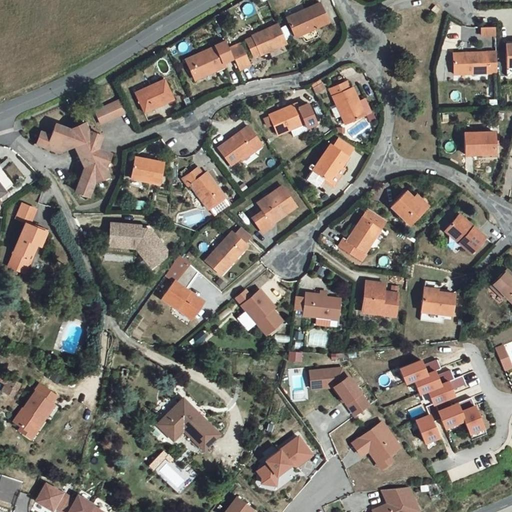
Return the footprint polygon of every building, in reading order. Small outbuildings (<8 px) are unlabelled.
[(312,14),(294,23),(303,41),(336,24),(326,4),(311,11),(312,14)] [(280,54),(293,47),(284,26),(257,40),(257,43),(253,45),(261,62),(266,60),(280,54)] [(486,36),(487,45),(501,45),(501,36),(486,36)] [(219,79),(217,74),(238,64),(234,55),(231,48),(190,69),(199,88),(219,79)] [(238,64),(243,74),(253,68),(244,49),(234,55),(238,64)] [(459,64),(460,85),(502,84),(501,63),(459,64)] [(350,94),(346,86),(331,93),(346,131),(364,124),(353,95),(350,94)] [(152,99),(138,106),(144,120),(173,105),(165,88),(150,96),(152,99)] [(451,100),(460,101),(461,92),(452,91),(451,100)] [(131,116),(126,104),(98,116),(103,129),(131,116)] [(296,111),(295,108),(267,120),(275,140),(289,135),(292,142),(306,136),(306,134),(317,129),(308,106),(296,111)] [(82,159),(87,161),(76,191),(86,196),(92,182),(106,177),(103,170),(104,162),(106,155),(107,154),(92,148),(97,133),(83,128),(80,121),(63,129),(49,124),(45,134),(35,130),(30,144),(49,151),(68,143),(75,145),(74,149),(82,159)] [(496,136),(466,138),(467,160),(496,159),(496,136)] [(247,137),(218,158),(232,176),(242,168),(251,162),(253,163),(262,156),(247,137)] [(338,157),(331,153),(307,189),(318,196),(322,194),(326,190),(327,187),(336,193),(353,168),(350,166),(355,159),(342,151),(338,157)] [(0,195),(22,179),(9,160),(0,166),(0,195)] [(165,187),(164,164),(137,164),(137,185),(165,187)] [(213,217),(215,216),(221,222),(235,211),(211,182),(208,184),(201,176),(185,188),(192,196),(195,194),(213,217)] [(406,192),(392,206),(410,225),(432,204),(425,198),(418,204),(406,192)] [(26,215),(35,219),(35,218),(40,220),(46,206),(32,200),(26,215)] [(264,226),(256,233),(264,245),(274,238),(273,236),(297,217),(283,200),(259,219),(264,226)] [(451,222),(463,236),(458,241),(469,253),(488,237),(463,211),(451,222)] [(371,255),(384,234),(389,225),(373,216),(367,224),(353,248),(349,245),(346,251),(365,263),(369,256),(371,255)] [(18,263),(29,267),(34,255),(40,257),(46,240),(50,242),(56,226),(40,220),(35,218),(35,219),(22,250),(23,250),(18,263)] [(445,227),(458,241),(463,236),(451,222),(445,227)] [(164,256),(148,236),(144,236),(143,238),(138,238),(139,232),(110,229),(107,251),(134,254),(143,266),(148,263),(155,263),(157,267),(163,262),(164,256)] [(236,243),(210,270),(225,283),(250,255),(236,243)] [(40,257),(34,255),(29,267),(35,270),(40,257)] [(148,274),(157,267),(155,263),(148,263),(143,266),(148,274)] [(495,299),(497,297),(503,303),(511,312),(511,287),(509,285),(511,283),(504,275),(487,290),(495,299)] [(176,307),(178,304),(192,314),(203,297),(176,278),(163,296),(176,307)] [(382,296),(383,287),(364,285),(361,311),(395,316),(397,298),(382,296)] [(247,314),(239,320),(250,332),(257,325),(265,333),(280,318),(256,293),(240,307),(247,314)] [(306,294),(305,297),(296,296),(296,310),(304,310),(303,314),(336,318),(338,298),(306,294)] [(448,300),(419,295),(416,316),(447,320),(448,300)] [(497,297),(495,299),(501,305),(503,303),(497,297)] [(202,330),(193,337),(198,344),(208,337),(202,330)] [(301,349),(305,333),(296,331),(292,347),(301,349)] [(308,346),(327,346),(327,333),(309,332),(308,346)] [(300,362),(302,352),(288,350),(287,360),(300,362)] [(427,361),(405,370),(411,384),(419,381),(433,375),(429,366),(427,361)] [(443,361),(429,366),(433,375),(441,372),(446,369),(443,361)] [(350,368),(325,370),(326,387),(341,386),(362,416),(376,406),(350,368)] [(319,388),(326,387),(325,370),(317,370),(319,388)] [(3,371),(0,374),(0,378),(9,384),(6,391),(16,396),(24,382),(3,371)] [(457,371),(443,377),(446,385),(460,380),(457,371)] [(433,375),(419,381),(425,394),(433,391),(446,385),(443,377),(441,372),(433,375)] [(446,385),(433,391),(438,405),(440,404),(454,398),(460,396),(458,391),(471,385),(468,377),(460,380),(446,385)] [(60,393),(43,383),(19,421),(26,425),(35,430),(55,401),(60,393)] [(159,421),(175,437),(186,426),(206,446),(222,430),(186,394),(159,421)] [(454,398),(440,404),(443,412),(457,406),(454,398)] [(477,398),(463,404),(469,421),(474,434),(489,428),(477,398)] [(38,437),(60,403),(55,401),(35,430),(26,425),(24,429),(38,437)] [(431,408),(435,416),(438,423),(446,420),(443,412),(440,404),(438,405),(431,408)] [(457,406),(443,412),(446,420),(450,429),(469,421),(463,404),(457,406)] [(435,416),(421,421),(430,444),(444,438),(438,423),(435,416)] [(389,422),(366,438),(367,439),(360,444),(367,455),(377,449),(379,452),(377,454),(384,463),(395,455),(406,447),(389,422)] [(318,453),(305,436),(278,455),(281,457),(270,466),(268,476),(267,482),(281,483),(283,473),(283,469),(294,461),(296,463),(303,465),(318,453)] [(395,455),(384,463),(387,468),(398,460),(395,455)] [(296,463),(294,461),(283,469),(283,473),(296,463)] [(435,474),(444,473),(442,463),(433,464),(435,474)] [(49,511),(51,511),(62,492),(43,482),(32,501),(49,511)] [(393,504),(378,510),(378,511),(422,511),(424,511),(414,487),(387,490),(393,504)] [(86,511),(91,503),(72,493),(61,511),(86,511)] [(254,511),(258,507),(243,495),(228,511),(254,511)]
